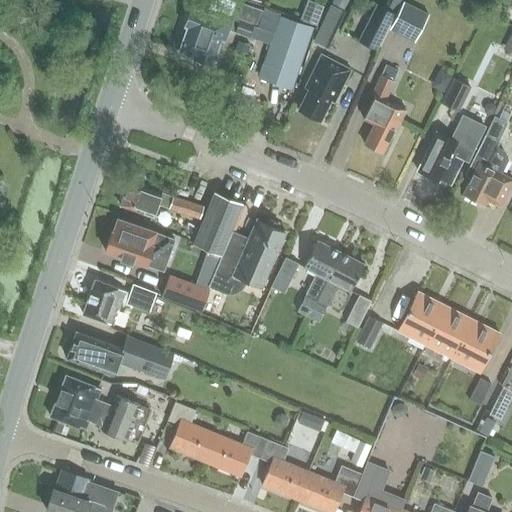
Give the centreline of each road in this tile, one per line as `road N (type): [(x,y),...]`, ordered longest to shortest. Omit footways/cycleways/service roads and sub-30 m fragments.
road 1 (unclassified): [(511,278),(374,209),(108,104)]
road 2 (tertiary): [(0,435),(108,104)]
road 3 (residential): [(224,511),(0,435)]
